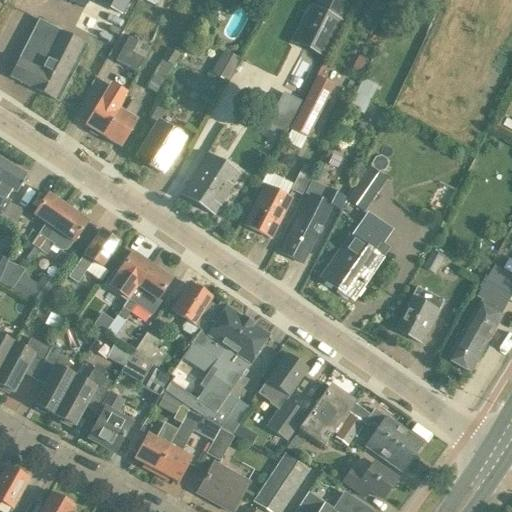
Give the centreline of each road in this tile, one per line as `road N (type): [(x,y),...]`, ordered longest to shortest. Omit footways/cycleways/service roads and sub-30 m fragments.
road 1 (unclassified): [(494,456),(0,115)]
road 2 (unclassified): [(163,511),(0,420)]
